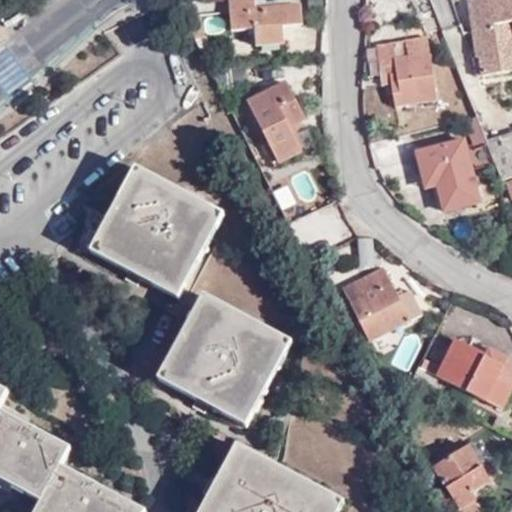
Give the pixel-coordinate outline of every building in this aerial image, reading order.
[(255,0),(226,0),(230,31),(258,29),(259,46),(284,43),(283,27),(301,25),(300,7),(256,11),(255,0)] [(365,0),(366,14),(396,14),(396,0),(365,0)] [(511,0),(488,0),(469,3),(478,59),(475,60),(478,80),(511,74),(511,0)] [(181,17),(192,37),(202,35),(198,14),(181,17)] [(390,83),(394,107),(435,100),(425,38),(395,43),(398,57),(396,57),(400,76),(389,78),(390,83)] [(377,46),(383,84),(390,83),(389,78),(400,76),(396,57),(398,57),(395,43),(377,46)] [(248,69),(209,75),(218,91),(250,86),(248,69)] [(284,83),(247,103),(268,146),(262,148),(271,167),(302,151),(288,126),(302,119),(284,83)] [(511,135),(486,145),(499,179),(511,175),(511,135)] [(464,140),(413,153),(424,191),(433,189),(441,215),(481,204),(464,140)] [(145,177),(98,260),(142,285),(186,310),(234,227),(145,177)] [(302,247),(345,224),(333,203),(290,226),(302,247)] [(357,239),(358,267),(375,266),(374,238),(357,239)] [(381,271),(342,291),(369,345),(423,318),(411,294),(396,301),(381,271)] [(212,303),(163,388),(208,413),(253,438),(301,353),(212,303)] [(456,342),(444,368),(439,379),(440,379),(502,412),(511,391),(511,362),(509,357),(491,347),(487,358),(456,342)] [(444,368),(424,358),(419,369),(439,379),(444,368)] [(419,369),(410,388),(432,398),(440,379),(439,379),(419,369)] [(0,487),(8,492),(43,511),(142,511),(67,470),(75,457),(4,417),(13,400),(0,392),(0,487)] [(480,511),(477,506),(479,505),(473,495),(491,485),(469,449),(432,471),(455,511),(480,511)] [(346,511),(241,453),(216,498),(207,511),(346,511)]
